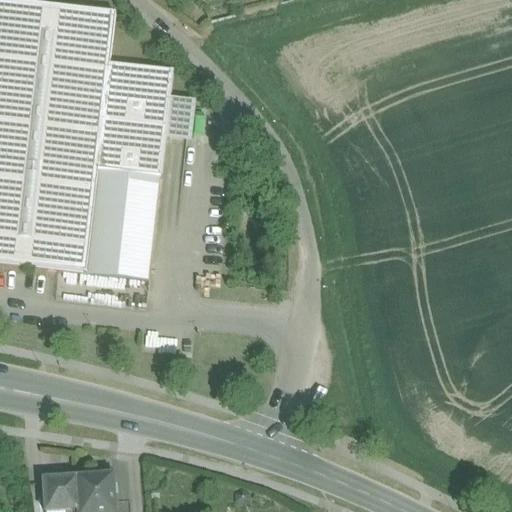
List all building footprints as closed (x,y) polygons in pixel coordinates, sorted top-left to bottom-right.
[(115,17),(0,3),(0,266),(46,272),(58,274),(83,276),(83,277),(86,277),(87,274),(86,274),(98,173),(161,180),(166,143),(170,102),(173,75),(170,75),(110,68),(115,17)] [(195,105),(170,102),(166,143),(191,146),(195,105)] [(149,284),(161,180),(98,173),(86,274),(87,274),(86,277),(149,284)] [(114,511),(112,470),(103,470),(103,479),(76,481),(77,511),(114,511)] [(77,511),(76,481),(43,483),(44,511),(77,511)]
